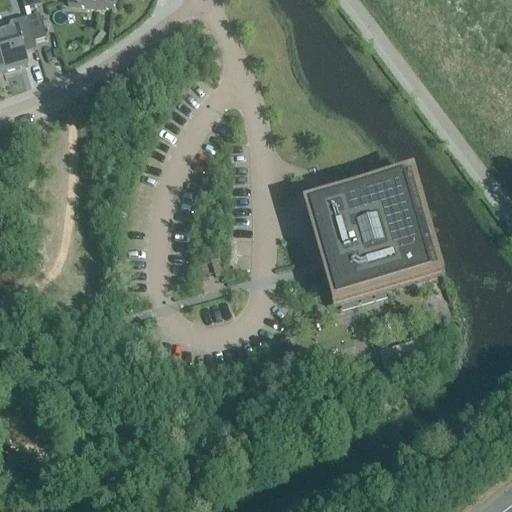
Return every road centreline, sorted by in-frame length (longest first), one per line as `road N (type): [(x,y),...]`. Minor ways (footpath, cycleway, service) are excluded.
road 1 (residential): [(236,74),(263,202),(260,309),(249,327),(215,343),(188,335),(158,301),(156,213),(209,105)]
road 2 (residential): [(0,116),(89,79),(202,0)]
